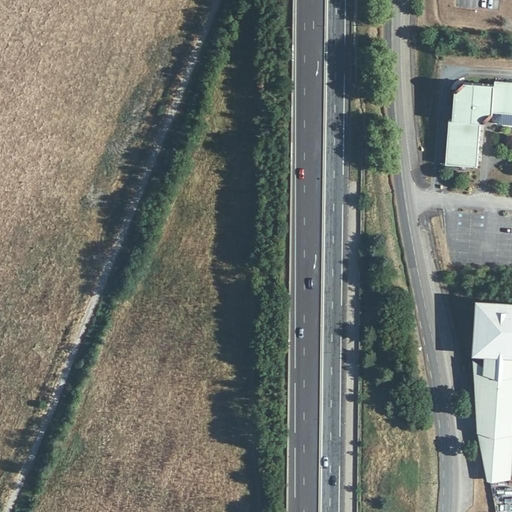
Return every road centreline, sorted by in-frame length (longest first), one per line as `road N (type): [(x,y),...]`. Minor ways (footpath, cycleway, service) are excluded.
road 1 (unclassified): [(392,0),(400,153),(442,396),(449,511)]
road 2 (trunk): [(310,0),(303,511)]
road 3 (trunk): [(330,511),(336,0)]
